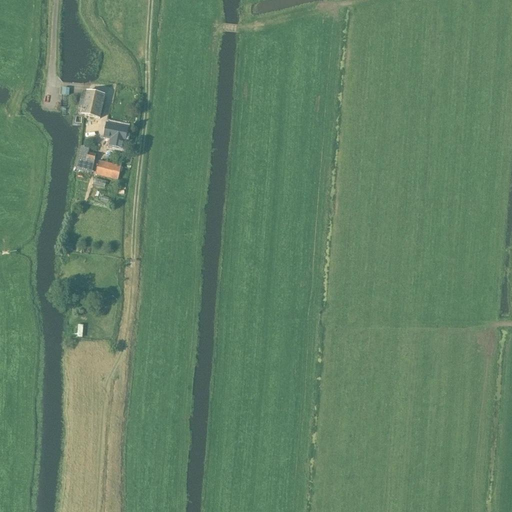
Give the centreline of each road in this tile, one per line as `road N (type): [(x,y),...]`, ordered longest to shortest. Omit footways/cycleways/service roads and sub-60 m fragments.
road 1 (track): [(150,0),(122,348)]
road 2 (track): [(98,511),(106,383),(122,348)]
